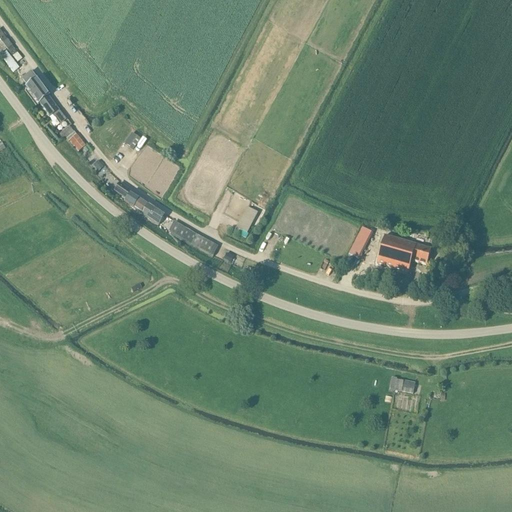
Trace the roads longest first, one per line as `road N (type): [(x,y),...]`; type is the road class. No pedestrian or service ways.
road 1 (unclassified): [(511,279),(414,303),(317,281),(214,239),(110,168),(0,21)]
road 2 (tertiary): [(511,331),(366,327),(255,295),(98,201),(0,85)]
road 3 (track): [(511,345),(412,359),(324,342),(214,305),(134,251),(55,174),(43,143)]
road 4 (track): [(0,321),(50,338),(168,279)]
